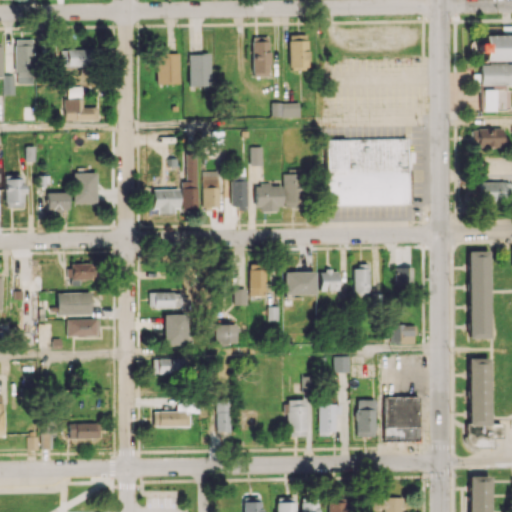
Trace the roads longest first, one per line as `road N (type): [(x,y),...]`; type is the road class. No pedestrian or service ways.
road 1 (residential): [(511,230),(0,241)]
road 2 (residential): [(511,4),(0,12)]
road 3 (residential): [(439,0),(441,511)]
road 4 (residential): [(126,0),(125,469)]
road 5 (residential): [(441,463),(0,471)]
